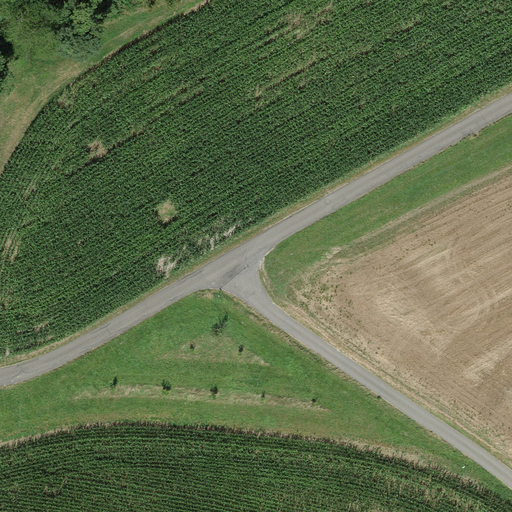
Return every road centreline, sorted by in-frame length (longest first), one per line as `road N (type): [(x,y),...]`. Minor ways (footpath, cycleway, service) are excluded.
road 1 (unclassified): [(0,378),(222,265),(511,99)]
road 2 (track): [(222,265),(236,290),(511,483)]
